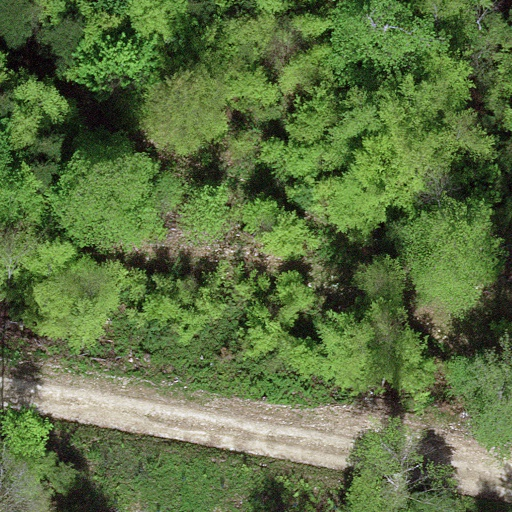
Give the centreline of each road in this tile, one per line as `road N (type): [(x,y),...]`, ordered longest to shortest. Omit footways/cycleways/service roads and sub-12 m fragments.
road 1 (track): [(0,84),(269,206),(444,305),(511,354)]
road 2 (track): [(511,482),(0,386)]
